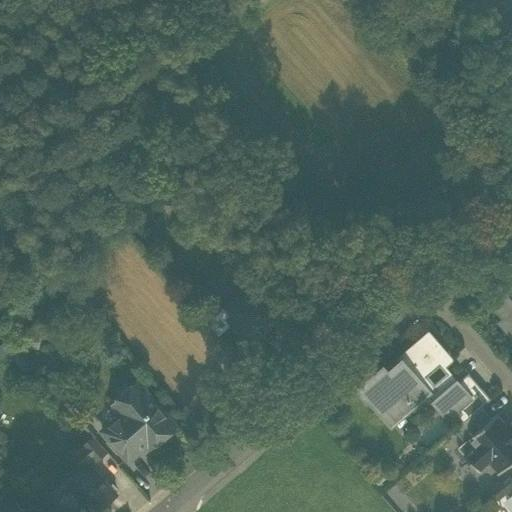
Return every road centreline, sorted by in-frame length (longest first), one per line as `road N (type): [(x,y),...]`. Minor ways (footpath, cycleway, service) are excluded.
road 1 (residential): [(166,510),(425,291)]
road 2 (residential): [(425,291),(511,388)]
